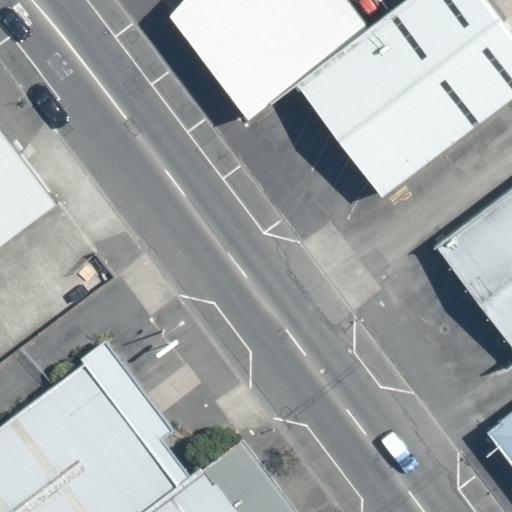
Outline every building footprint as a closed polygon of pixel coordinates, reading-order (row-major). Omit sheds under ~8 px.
[(145,0),(143,2),(228,113),(344,15),(331,0),(145,0)] [(511,67),(511,61),(463,0),(376,0),(264,88),(347,195),(511,67)] [(0,199),(25,180),(0,147),(0,199)] [(511,328),(511,158),(405,241),(488,347),(511,328)] [(0,511),(85,511),(139,471),(63,373),(0,421),(0,511)] [(511,374),(453,421),(511,496),(511,374)] [(225,511),(173,445),(139,471),(85,511),(225,511)]
